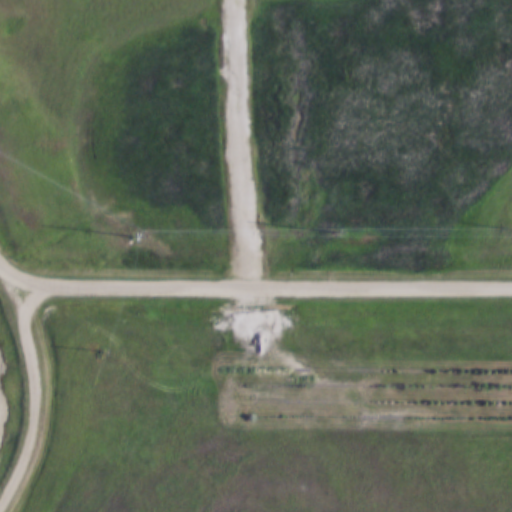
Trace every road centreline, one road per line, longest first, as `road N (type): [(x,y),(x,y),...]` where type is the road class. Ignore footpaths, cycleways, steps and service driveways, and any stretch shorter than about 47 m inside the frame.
road 1 (residential): [(14,287),(511,287)]
road 2 (track): [(252,288),(237,0)]
road 3 (track): [(0,507),(37,424),(36,371),(14,287)]
